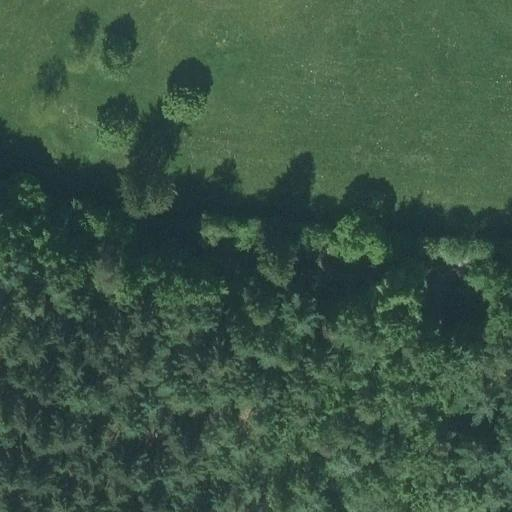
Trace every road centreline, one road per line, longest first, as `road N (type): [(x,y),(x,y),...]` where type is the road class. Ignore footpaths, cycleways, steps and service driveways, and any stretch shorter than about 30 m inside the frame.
road 1 (unclassified): [(511,276),(110,227),(0,199)]
road 2 (track): [(426,266),(453,511)]
